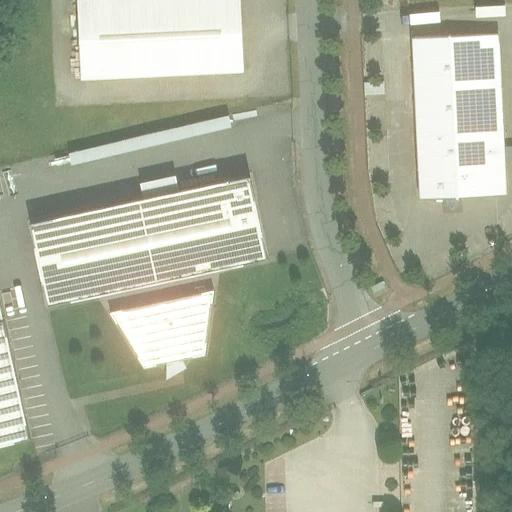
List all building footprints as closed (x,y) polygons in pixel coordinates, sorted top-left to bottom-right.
[(238,0),(75,0),(78,78),(237,72),(237,69),(242,69),(238,0)] [(417,198),(505,195),(499,36),(410,39),(417,198)] [(143,197),(24,223),(43,307),(262,259),(243,175),(177,190),(174,175),(139,183),(143,197)] [(212,290),(109,313),(144,367),(203,354),(212,290)] [(0,447),(30,441),(0,307),(0,447)]
